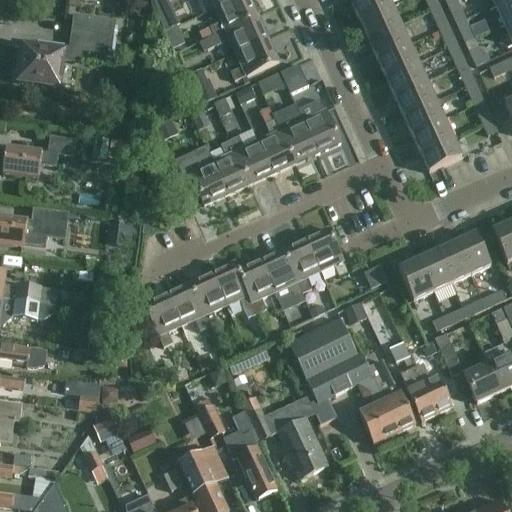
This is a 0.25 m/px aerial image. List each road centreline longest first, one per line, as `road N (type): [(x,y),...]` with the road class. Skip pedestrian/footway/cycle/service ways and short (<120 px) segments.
road 1 (residential): [(143,280),(380,163)]
road 2 (residential): [(380,163),(304,0)]
road 3 (residential): [(349,511),(510,438)]
